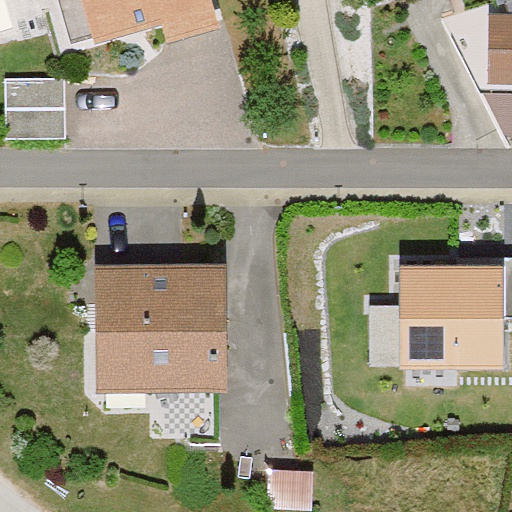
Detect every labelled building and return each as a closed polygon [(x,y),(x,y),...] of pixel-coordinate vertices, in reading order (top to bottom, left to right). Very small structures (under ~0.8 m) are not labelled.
[(60,0),(71,39),(96,33),(97,38),(161,21),(166,38),(211,26),(204,0),(60,0)] [(511,0),(505,0),(444,19),(479,92),(511,92),(511,0)] [(62,76),(3,76),(3,137),(62,138),(62,76)] [(399,305),(369,304),(368,366),(501,367),(502,317),(511,316),(511,257),(499,257),(499,265),(400,264),(399,305)] [(224,266),(96,265),(95,387),(166,387),(166,444),(223,444),(224,266)]
